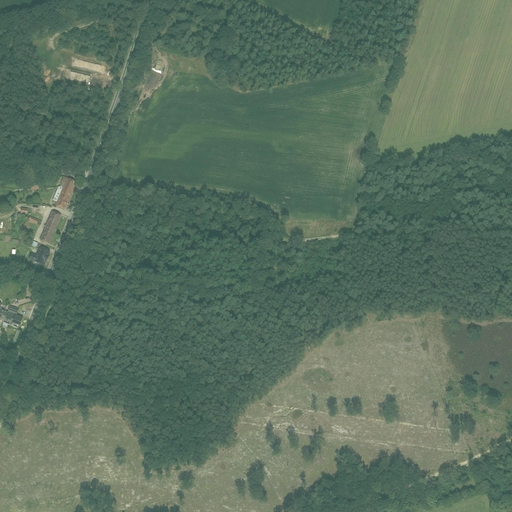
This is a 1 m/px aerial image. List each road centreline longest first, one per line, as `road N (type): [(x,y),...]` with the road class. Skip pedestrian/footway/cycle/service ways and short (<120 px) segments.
road 1 (track): [(75,209),(268,241),(511,230)]
road 2 (tertiary): [(0,397),(96,160),(150,0)]
